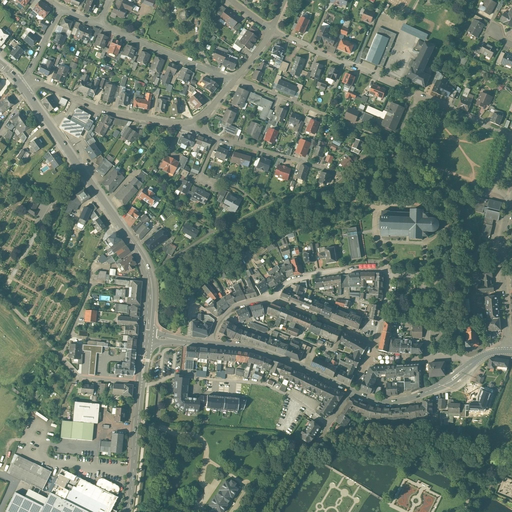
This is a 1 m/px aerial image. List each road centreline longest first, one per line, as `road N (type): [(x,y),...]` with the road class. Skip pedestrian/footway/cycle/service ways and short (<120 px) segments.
road 1 (secondary): [(19,83),(142,258),(150,283),(146,337)]
road 2 (residential): [(392,153),(365,155),(344,173),(209,132)]
road 3 (secondary): [(146,337),(128,511)]
road 4 (residential): [(177,122),(116,113),(25,78)]
road 5 (residential): [(417,94),(273,30)]
road 6 (residential): [(510,351),(501,253),(511,200)]
road 7 (secondary): [(210,342),(274,355),(351,390)]
road 8 (residential): [(234,78),(97,24)]
road 9 (secondary): [(351,390),(386,402),(408,399),(471,363)]
road 10 (residential): [(387,272),(306,275),(283,285),(276,299)]
